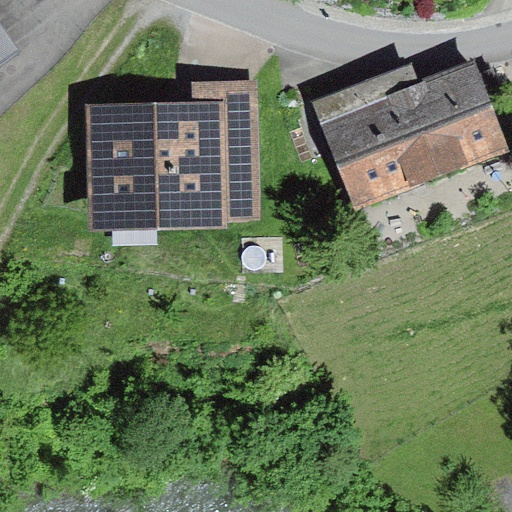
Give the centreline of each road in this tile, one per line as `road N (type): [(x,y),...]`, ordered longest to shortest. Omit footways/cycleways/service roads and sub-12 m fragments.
road 1 (residential): [(511,41),(443,54),(377,51),(324,40),(222,0)]
road 2 (track): [(0,219),(68,98),(146,0)]
